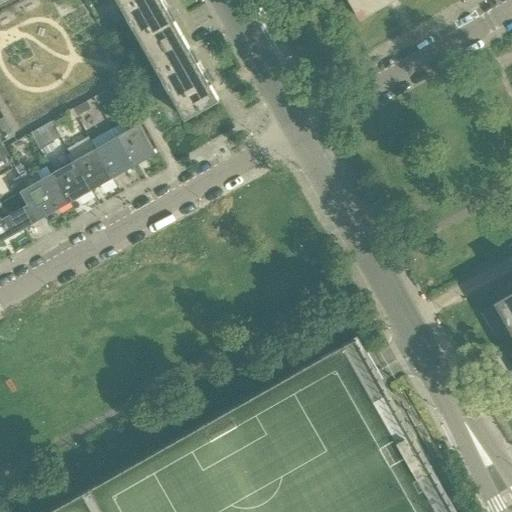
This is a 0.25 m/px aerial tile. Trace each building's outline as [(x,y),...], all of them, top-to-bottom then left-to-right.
[(118,0),(128,17),(128,18),(133,27),(134,27),(164,81),(163,81),(169,91),(185,119),(219,100),(203,72),(203,71),(198,62),(167,7),(168,7),(163,0),(118,0)] [(349,0),(360,19),(388,3),(389,3),(394,0),(349,0)] [(108,89),(94,97),(99,104),(112,96),(108,89)] [(116,107),(112,99),(104,103),(108,111),(116,107)] [(73,109),(77,116),(91,108),(87,101),(73,109)] [(66,113),(52,121),(56,128),(70,120),(66,113)] [(0,119),(0,126),(5,135),(12,131),(4,117),(0,119)] [(61,137),(56,128),(52,121),(30,133),(40,149),(61,137)] [(139,124),(117,136),(134,166),(135,166),(134,164),(143,159),(144,160),(155,154),(139,124)] [(117,136),(96,148),(113,178),(113,176),(122,171),(123,172),(133,166),(134,166),(117,136)] [(11,160),(3,146),(0,147),(0,156),(4,163),(11,160)] [(96,148),(75,160),(92,190),(91,188),(101,183),(102,184),(112,178),(113,178),(96,148)] [(75,160),(54,172),(71,202),(70,201),(80,195),(80,196),(91,190),(92,190),(75,160)] [(20,191),(27,205),(28,204),(38,221),(37,220),(48,214),(49,215),(49,213),(58,207),(59,209),(70,202),(70,203),(71,202),(54,172),(41,179),(38,174),(30,178),(26,172),(20,176),(27,187),(20,191)] [(13,180),(20,191),(27,187),(20,176),(13,180)] [(28,204),(27,205),(19,209),(28,225),(36,221),(37,222),(38,221),(28,204)] [(0,218),(0,242),(3,240),(3,239),(9,235),(10,237),(11,236),(10,235),(27,225),(28,227),(29,226),(28,225),(19,209),(1,220),(0,218)] [(511,292),(494,303),(495,305),(484,311),(498,335),(511,332),(511,334),(511,292)] [(456,511),(433,470),(431,467),(377,371),(357,336),(44,511),(456,511)]
